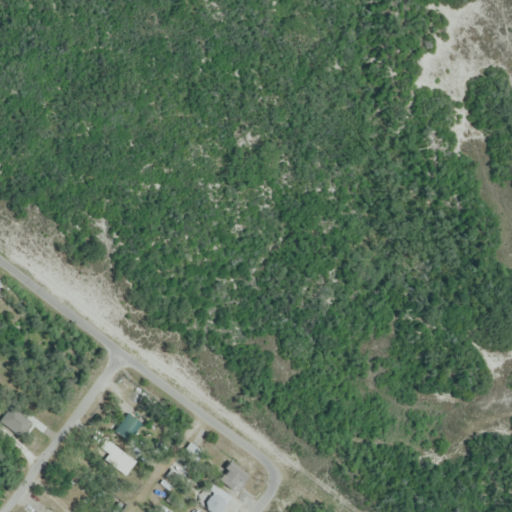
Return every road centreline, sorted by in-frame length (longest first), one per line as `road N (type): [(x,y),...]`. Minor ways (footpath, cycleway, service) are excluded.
road 1 (residential): [(274,474),(267,457),(0,258)]
road 2 (residential): [(123,352),(0,511)]
